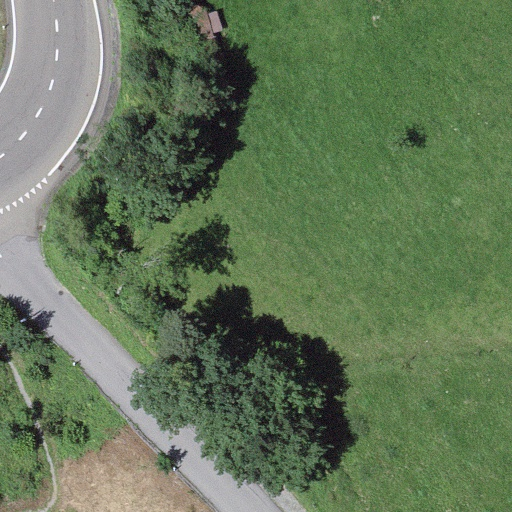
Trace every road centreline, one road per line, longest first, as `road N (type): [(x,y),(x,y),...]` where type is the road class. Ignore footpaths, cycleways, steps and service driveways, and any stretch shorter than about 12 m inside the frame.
road 1 (unclassified): [(220,511),(0,233)]
road 2 (tertiary): [(54,0),(59,35),(48,97),(0,161)]
